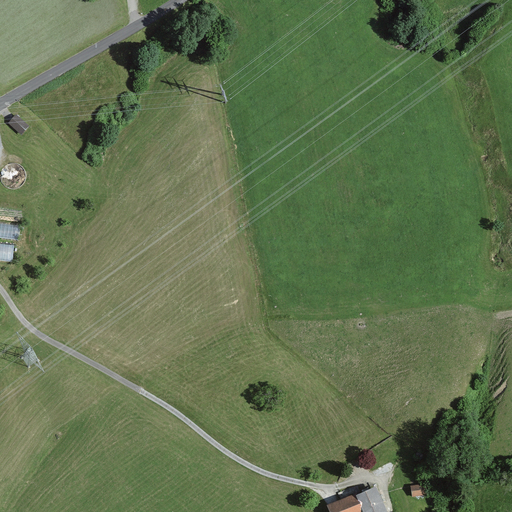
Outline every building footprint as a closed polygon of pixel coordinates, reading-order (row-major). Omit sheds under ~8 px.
[(17,113),(8,123),(20,133),(28,123),(17,113)] [(27,182),(28,178),(27,174),(26,170),(23,167),(20,164),(16,163),(12,164),(8,165),(5,168),(3,172),(2,177),(3,181),(5,185),(9,188),(13,189),(17,189),(21,188),(24,185),(27,182)] [(0,238),(18,240),(19,226),(0,224),(0,238)] [(0,260),(12,261),(13,245),(0,244),(0,260)] [(426,484),(411,486),(412,498),(427,496),(426,484)] [(391,511),(382,490),(333,510),(334,511),(391,511)]
